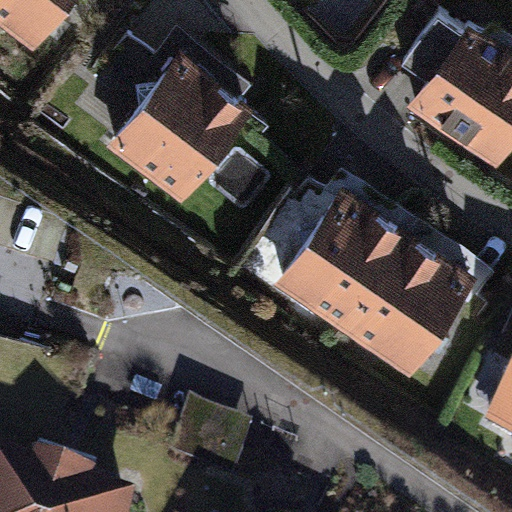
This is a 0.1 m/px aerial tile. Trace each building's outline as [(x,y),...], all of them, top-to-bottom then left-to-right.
[(73,0),(0,0),(0,12),(43,43),(73,0)] [(511,128),(511,52),(462,17),(402,103),(488,163),(511,128)] [(251,104),(178,48),(103,143),(176,200),(251,104)] [(482,271),(347,177),(278,276),(414,370),(482,271)] [(511,387),(488,429),(511,443),(511,387)] [(128,511),(0,462),(0,511),(128,511)]
